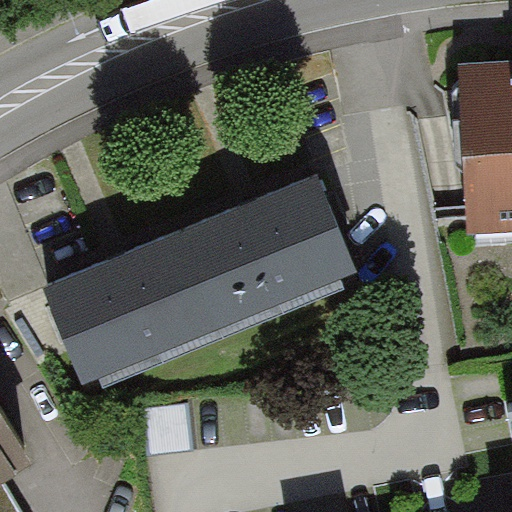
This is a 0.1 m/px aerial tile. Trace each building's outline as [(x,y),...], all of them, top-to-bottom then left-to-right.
[(511,63),(468,67),(454,87),(470,101),(471,138),(456,154),(477,174),(479,216),(511,214),(511,63)] [(317,173),(178,234),(212,323),(355,262),(317,173)] [(178,234),(54,283),(86,368),(212,323),(178,234)] [(0,511),(0,465),(31,447),(0,395),(0,511)] [(194,398),(143,403),(148,453),(199,449),(194,398)] [(22,511),(0,469),(0,511),(22,511)]
